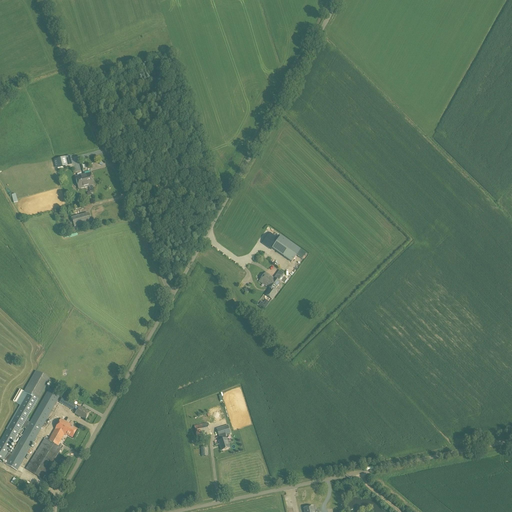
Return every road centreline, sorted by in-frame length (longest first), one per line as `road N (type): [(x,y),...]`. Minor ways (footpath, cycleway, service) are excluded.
road 1 (unclassified): [(172,511),(511,439)]
road 2 (unclassified): [(171,293),(334,0)]
road 3 (unclassified): [(171,293),(42,0)]
road 4 (unclassified): [(54,511),(171,293)]
